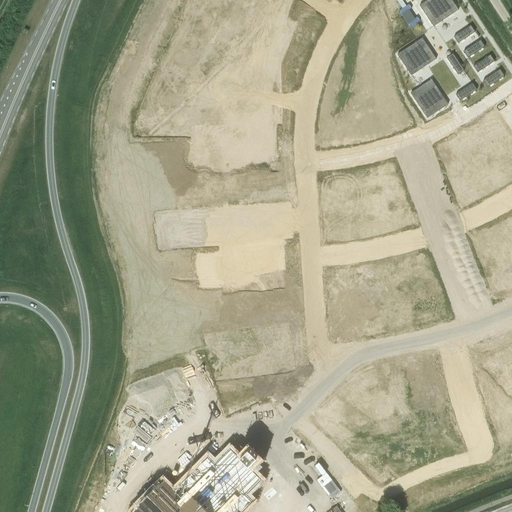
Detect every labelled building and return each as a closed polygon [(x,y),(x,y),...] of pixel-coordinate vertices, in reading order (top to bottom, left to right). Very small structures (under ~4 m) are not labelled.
[(451,0),(428,0),(420,6),(433,27),(458,10),(451,0)] [(471,26),(454,37),(458,44),(475,32),(471,26)] [(422,38),(397,55),(411,76),(436,59),(422,38)] [(480,41),(463,52),(468,58),(485,47),(480,41)] [(453,54),(446,58),(458,75),(464,71),(453,54)] [(490,55),(473,67),(478,73),(494,62),(490,55)] [(500,70),(483,81),(487,88),(504,76),(500,70)] [(432,80),(410,94),(427,119),(448,105),(432,80)] [(473,83),(456,95),(460,101),(477,90),(473,83)] [(214,130),(193,130),(193,166),(215,166),(214,172),(279,171),(278,123),(214,123),(214,130)] [(321,194),(339,193),(339,181),(346,181),(346,173),(331,173),(331,181),(320,181),(321,194)] [(339,193),(321,194),(321,206),(333,205),(333,212),(349,212),(348,203),(340,204),(339,193)] [(335,227),(321,227),(321,239),(327,239),(327,241),(336,241),(336,239),(343,238),(342,226),(350,226),(349,218),(335,219),(335,227)] [(219,250),(198,251),(200,287),(221,286),(222,292),(286,288),(283,240),(219,244),(219,250)] [(339,289),(354,289),(353,281),(346,282),(345,270),(337,270),(337,269),(330,269),(330,271),(324,271),(325,284),(339,283),(339,289)] [(511,284),(507,275),(498,279),(505,296),(511,293),(511,284)] [(497,278),(486,284),(494,303),(505,297),(505,296),(498,279),(497,278)] [(331,318),(349,317),(348,306),(356,305),(355,297),(340,298),(341,306),(330,306),(331,318)] [(447,297),(437,300),(441,318),(452,316),(447,297)] [(436,300),(427,302),(432,322),(442,319),(441,318),(437,300),(436,300)] [(427,302),(415,305),(420,325),(432,322),(427,302)] [(415,305),(405,308),(405,309),(410,327),(410,328),(420,325),(415,305)] [(362,307),(356,308),(357,325),(362,324),(364,336),(376,334),(373,315),(373,314),(363,316),(362,307)] [(405,309),(395,311),(399,330),(410,327),(405,309)] [(395,311),(383,313),(387,332),(399,330),(395,311)] [(383,313),(373,315),(376,334),(387,332),(383,313)] [(349,317),(331,318),(331,329),(343,329),(343,336),(358,335),(358,328),(349,328),(349,317)] [(511,340),(478,354),(496,397),(503,394),(511,417),(511,340)] [(423,375),(426,390),(432,388),(431,381),(443,378),(442,371),(444,370),(442,363),(440,363),(439,357),(426,360),(429,374),(423,375)] [(426,390),(423,375),(417,376),(415,365),(402,367),(406,385),(417,383),(419,391),(426,390)] [(406,385),(402,367),(391,369),(393,381),(386,383),(390,397),(397,395),(395,387),(406,385)] [(356,385),(369,398),(376,390),(382,395),(387,390),(376,380),(372,384),(364,377),(356,385)] [(369,398),(356,385),(347,394),(356,402),(351,406),(361,417),(366,411),(360,406),(369,398)] [(163,474),(130,508),(134,511),(237,511),(252,496),(246,489),(261,474),(249,462),(257,454),(247,443),(239,451),(228,440),(214,455),(208,448),(178,480),(180,481),(175,487),(163,474)]
